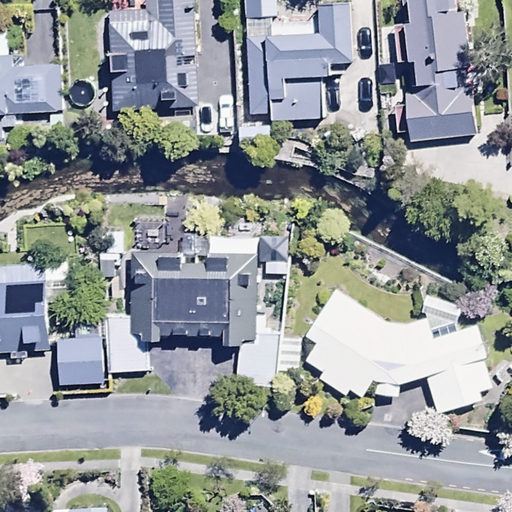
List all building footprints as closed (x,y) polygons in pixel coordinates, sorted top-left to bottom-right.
[(108,16),(113,114),(199,110),(193,0),(183,0),(144,2),(144,14),(108,16)] [(399,0),(400,6),(408,6),(409,27),(394,28),(396,66),(416,65),(417,95),(403,96),(404,109),(396,109),(397,136),(408,135),(408,143),(472,140),(466,16),(455,16),(454,0),(399,0)] [(302,18),(246,19),(248,119),(271,118),(271,125),(324,124),(323,81),(343,81),(343,68),(352,67),(351,8),(318,9),(319,37),(313,37),(313,25),(302,25),(302,18)] [(0,147),(2,147),(2,130),(15,130),(16,117),(76,118),(76,88),(61,88),(61,68),(27,67),(27,58),(0,57),(0,147)] [(133,322),(110,321),(109,378),(147,378),(148,345),(162,346),(162,340),(222,341),(222,349),(241,350),(240,388),(273,389),(274,339),(265,338),(265,317),(256,317),(256,242),(208,241),(208,269),(180,269),(180,260),(133,259),(133,322)] [(288,242),(260,242),(260,268),(266,268),(266,278),(285,278),(285,263),(288,263),(288,242)] [(0,356),(50,353),(44,268),(0,270),(0,356)] [(429,320),(384,324),(337,293),(306,340),(316,347),(303,366),(322,378),(319,382),(345,400),(349,395),(360,402),(371,385),(370,399),(399,401),(400,390),(427,381),(438,417),(481,403),(479,398),(492,394),(483,366),(488,365),(476,329),(460,334),(455,320),(431,328),(429,320)] [(101,341),(56,343),(58,389),(103,388),(101,341)] [(300,343),(281,341),(278,374),(298,376),(300,343)]
